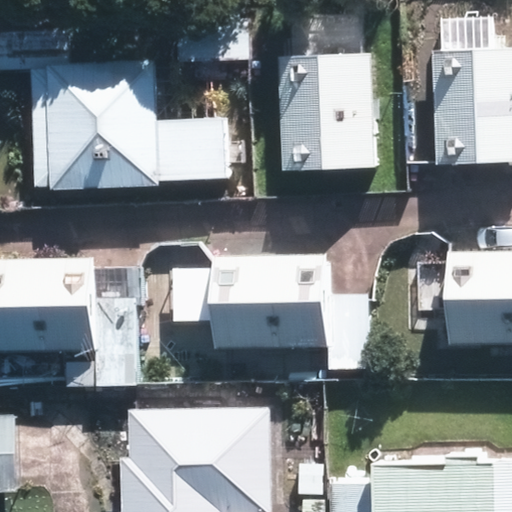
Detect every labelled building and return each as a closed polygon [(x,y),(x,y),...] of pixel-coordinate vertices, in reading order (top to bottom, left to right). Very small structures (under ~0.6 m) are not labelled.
[(174,18),(175,59),(250,58),(249,16),(174,18)] [(70,59),(69,24),(0,26),(0,68),(48,67),(52,186),(159,182),(159,177),(224,175),(222,114),(156,117),(154,56),(70,59)] [(511,44),(431,47),(435,160),(511,157),(511,44)] [(283,168),(374,165),(370,49),(279,52),(283,168)] [(450,342),(511,340),(511,249),(448,250),(450,342)] [(215,345),(326,344),(326,367),(367,367),(366,293),(328,294),(328,251),(213,252),(215,345)] [(0,349),(95,348),(95,383),(136,382),(134,303),(97,303),(96,254),(0,256),(0,349)] [(92,385),(92,359),(62,359),(61,384),(92,385)] [(270,511),(271,508),(279,508),(277,397),(133,400),(134,447),(125,448),(126,511),(270,511)] [(0,407),(0,482),(19,483),(18,407),(0,407)] [(511,511),(511,448),(385,452),(385,472),(332,473),(333,511),(511,511)] [(318,511),(318,472),(301,471),(301,511),(318,511)]
